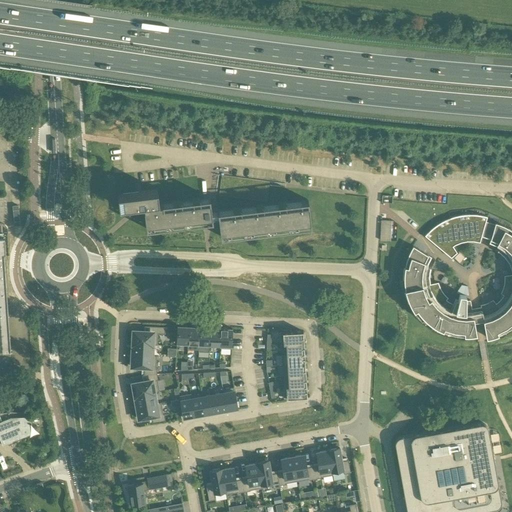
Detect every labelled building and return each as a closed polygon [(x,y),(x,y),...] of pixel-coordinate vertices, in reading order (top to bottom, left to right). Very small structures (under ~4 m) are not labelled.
[(159,202),(157,189),(117,194),(119,207),(143,204),(144,209),(145,224),(212,216),(210,201),(159,207),(158,202),(159,202)] [(311,221),(308,204),(218,215),(220,232),(311,221)] [(432,228),(424,235),(446,253),(451,257),(454,255),(457,252),(453,246),(458,244),(463,242),(469,241),(474,241),(480,242),(481,237),(486,238),(490,239),(488,246),(496,249),(496,250),(500,253),(504,257),(507,261),(510,266),(507,267),(509,274),(504,275),(504,280),(503,284),(502,289),(500,293),(503,295),(500,299),(496,303),(493,299),(489,301),(485,303),(480,304),(481,309),(476,310),(472,310),(471,306),(470,300),(465,300),(465,296),(462,296),(460,295),(459,300),(455,298),(454,301),(449,299),(445,295),(442,291),(440,287),(438,282),(433,283),(432,280),(432,276),(429,276),(431,267),(435,259),(413,245),(407,256),(404,267),(403,276),(404,286),(406,295),(409,303),(414,311),(417,309),(423,317),(431,324),(440,329),(449,332),(458,334),(467,335),(476,334),(474,321),(478,320),(483,320),(486,337),(496,334),(506,329),(511,325),(511,230),(505,226),(495,222),(495,224),(486,221),(487,216),(479,215),(470,214),(462,215),(451,217),(440,222),(432,228)] [(380,219),(380,239),(390,239),(390,219),(380,219)] [(0,370),(11,370),(10,356),(4,255),(9,254),(7,229),(7,228),(7,227),(6,226),(6,225),(5,225),(4,224),(3,224),(2,223),(1,223),(0,223),(0,370)] [(165,334),(165,327),(146,326),(146,332),(133,331),(132,343),(153,344),(153,345),(157,345),(158,333),(165,334)] [(188,344),(189,326),(177,326),(177,343),(187,344),(188,344)] [(199,345),(200,327),(189,326),(188,344),(187,344),(187,349),(199,349),(199,345)] [(209,345),(210,327),(200,327),(199,345),(209,345)] [(220,346),(221,328),(210,327),(209,345),(220,346)] [(231,349),(232,328),(221,328),(220,346),(220,348),(231,349)] [(286,343),(303,342),(303,331),(289,332),(289,331),(280,331),(281,344),(286,344),(286,343)] [(304,353),(303,342),(286,343),(286,344),(286,354),(304,353)] [(153,345),(153,344),(132,343),(132,355),(152,356),(152,355),(153,345)] [(305,364),(304,353),(286,354),(281,354),(282,366),(283,366),(283,365),(305,364)] [(157,355),(152,355),(152,356),(132,355),(131,366),(144,367),(144,374),(157,374),(157,368),(156,368),(157,355)] [(305,375),(305,364),(283,365),(283,366),(284,376),(305,375)] [(158,380),(157,374),(144,374),(145,382),(132,384),(134,396),(154,392),(154,393),(159,392),(157,380),(158,380)] [(306,385),(305,375),(284,376),(284,386),(285,387),(306,385)] [(306,395),(306,385),(285,387),(284,386),(283,386),(284,399),(293,399),(293,397),(307,397),(306,395)] [(222,389),(223,393),(226,410),(237,408),(233,387),(222,389)] [(154,393),(154,392),(134,396),(136,407),(156,403),(154,393)] [(191,396),(191,393),(179,396),(183,418),(194,416),(191,396)] [(226,410),(223,393),(212,394),(216,412),(226,410)] [(202,396),(202,394),(191,396),(194,416),(205,414),(202,396)] [(216,412),(212,394),(202,396),(205,414),(216,412)] [(161,402),(156,403),(136,407),(139,419),(151,416),(153,422),(165,420),(164,414),(163,414),(161,402)] [(0,418),(0,439),(2,446),(32,434),(31,417),(11,418),(2,422),(0,418)] [(395,443),(395,445),(407,511),(472,511),(495,508),(497,507),(499,506),(500,505),(500,502),(500,500),(487,428),(487,426),(485,425),(484,423),(482,423),(480,423),(403,437),(400,437),(399,438),(397,439),(396,441),(395,443)] [(341,458),(339,448),(327,450),(328,450),(328,451),(332,474),(344,472),(344,474),(350,473),(348,459),(347,459),(347,460),(342,461),(341,459),(341,458)] [(328,450),(327,450),(316,452),(318,465),(312,467),(315,479),(321,478),(321,477),(333,475),(332,474),(328,451),(328,450)] [(315,479),(312,467),(306,468),(306,465),(304,455),(292,457),(297,481),(308,479),(309,480),(315,479)] [(297,481),(292,457),(281,459),(283,472),(277,473),(279,485),(285,484),(285,483),(297,481)] [(279,485),(277,473),(271,474),(270,471),(271,471),(269,461),(256,463),(257,463),(257,464),(261,488),(272,486),(273,489),(280,488),(279,485)] [(257,463),(256,463),(245,465),(248,478),(242,479),(244,492),(250,491),(250,490),(261,488),(257,464),(257,463)] [(233,467),(222,469),(222,470),(225,492),(226,493),(225,493),(226,494),(237,492),(238,493),(244,492),(242,479),(235,480),(235,478),(233,467)] [(222,469),(219,469),(219,468),(210,470),(212,485),(207,486),(206,485),(209,501),(215,499),(214,495),(225,493),(226,493),(225,492),(222,470),(222,469)] [(147,488),(173,483),(171,471),(145,476),(147,488)] [(146,493),(145,481),(135,483),(128,484),(130,505),(145,503),(143,494),(146,493)] [(350,510),(340,511),(357,511),(356,503),(349,505),(350,510)]
